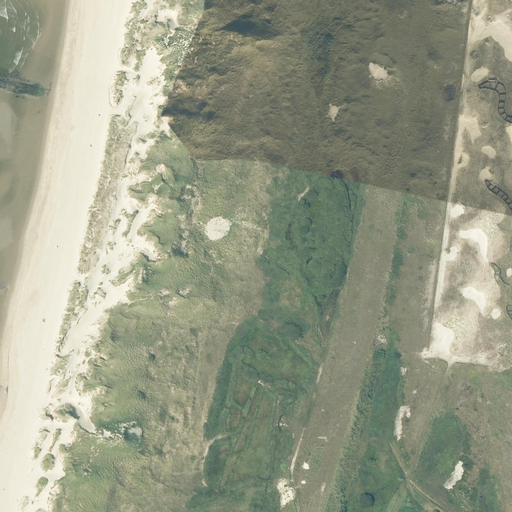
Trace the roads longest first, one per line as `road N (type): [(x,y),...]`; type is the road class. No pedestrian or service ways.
road 1 (track): [(451,357),(406,484),(414,504),(429,511)]
road 2 (track): [(326,350),(290,481)]
